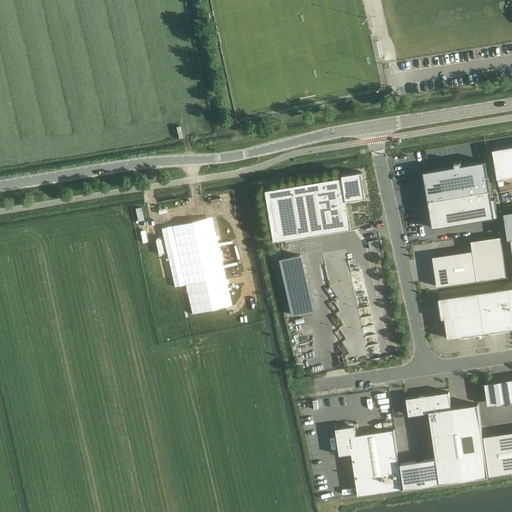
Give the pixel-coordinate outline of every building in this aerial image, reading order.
[(511,146),(492,150),(497,179),(511,176),(511,146)] [(455,166),(423,171),(433,228),(495,217),(485,161),(462,165),(461,162),(454,163),(455,166)] [(266,190),(274,242),(351,229),(347,201),(366,198),(362,172),(343,175),(343,178),(266,190)] [(500,236),(471,241),(473,251),(433,257),(437,287),(507,276),(500,236)] [(304,254),(279,259),(291,315),(315,310),(304,254)] [(470,292),(511,286),(511,280),(469,287),(470,292)] [(445,318),(448,338),(511,328),(511,287),(439,299),(442,319),(445,318)] [(497,384),(497,382),(485,383),(488,405),(500,403),(499,401),(509,399),(509,402),(511,401),(511,379),(506,380),(507,382),(497,384)] [(426,398),(425,395),(418,396),(419,399),(407,401),(409,415),(430,412),(436,458),(401,463),(404,488),(440,483),(488,476),(482,436),(477,404),(451,408),(449,394),(426,398)] [(352,453),(358,495),(403,488),(394,429),(356,435),(355,426),(336,428),(340,455),(352,453)] [(511,431),(482,436),(488,476),(511,472),(511,431)]
